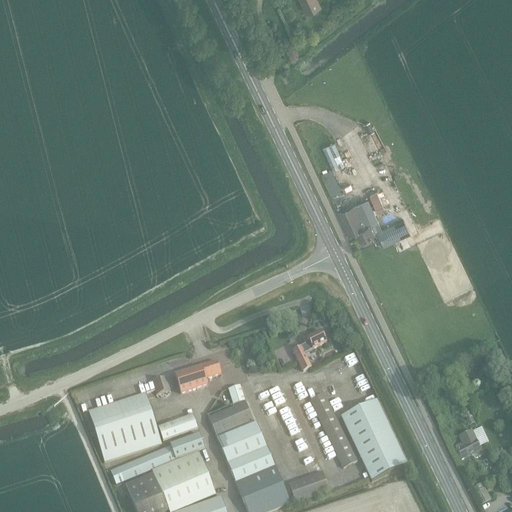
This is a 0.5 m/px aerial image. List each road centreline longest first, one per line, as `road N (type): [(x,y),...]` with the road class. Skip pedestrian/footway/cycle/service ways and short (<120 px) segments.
road 1 (unclassified): [(0,411),(335,253)]
road 2 (secondary): [(459,511),(335,253)]
road 3 (secondary): [(335,253),(213,0)]
road 4 (unknown): [(247,381),(283,381),(319,457),(312,471),(294,472),(266,426)]
road 5 (unknown): [(237,380),(204,394),(198,415),(237,511)]
